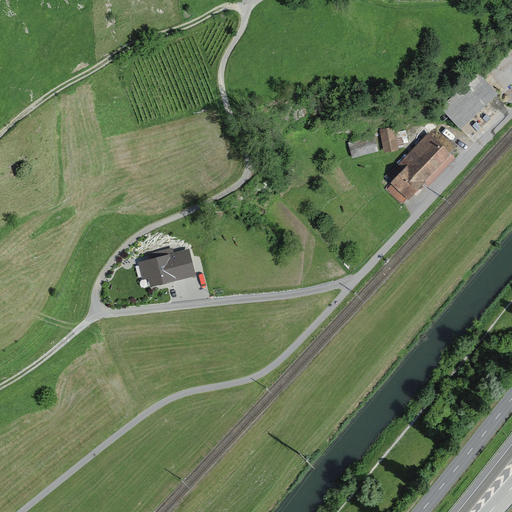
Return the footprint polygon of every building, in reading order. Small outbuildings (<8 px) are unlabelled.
[(499,95),(481,76),(444,110),(462,129),(499,95)] [(399,150),(394,127),(380,130),(384,153),(399,150)] [(455,158),(431,135),(401,166),(406,170),(390,187),(404,201),(422,183),(426,187),(455,158)] [(374,136),(348,143),(352,158),(378,152),(374,136)] [(184,278),(180,252),(135,259),(139,285),(184,278)]
